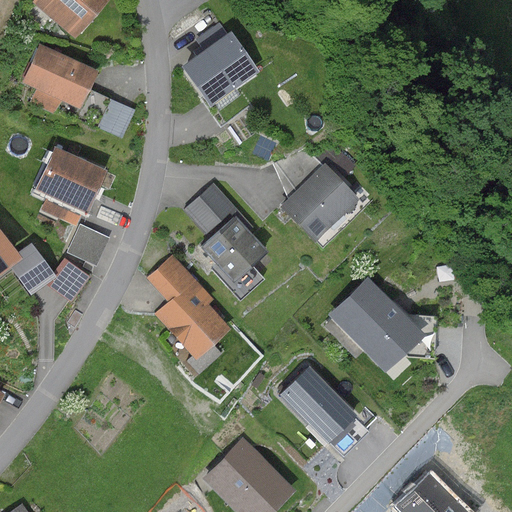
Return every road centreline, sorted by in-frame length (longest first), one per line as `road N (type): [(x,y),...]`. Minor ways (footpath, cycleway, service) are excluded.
road 1 (residential): [(0,457),(119,280),(144,210),(159,135),(146,0)]
road 2 (residential): [(336,511),(476,368),(474,317)]
